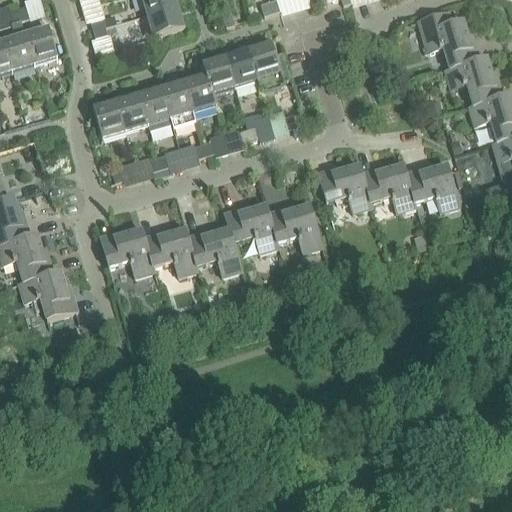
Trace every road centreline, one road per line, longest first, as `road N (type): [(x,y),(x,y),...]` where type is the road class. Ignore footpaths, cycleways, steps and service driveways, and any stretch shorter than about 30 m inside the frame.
road 1 (residential): [(340,140),(92,208)]
road 2 (residential): [(447,0),(313,50),(340,140)]
road 3 (residential): [(92,208),(76,133),(83,78),(63,0)]
road 4 (residential): [(109,321),(81,227),(92,208)]
